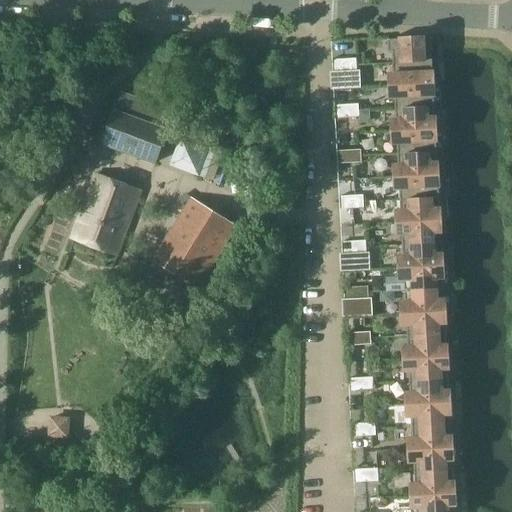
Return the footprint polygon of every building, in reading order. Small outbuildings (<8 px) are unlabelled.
[(432,61),(432,60),(431,38),(388,40),(389,52),(393,52),(393,63),(432,61)] [(341,60),(342,72),(353,72),(353,59),(341,60)] [(332,73),(342,72),(341,60),(332,60),(332,73)] [(432,61),(393,63),(394,75),(390,75),(390,86),(433,84),(434,85),(441,85),(439,60),(432,60),(432,61)] [(434,85),(433,84),(390,86),(391,98),(395,97),(395,109),(435,107),(435,106),(434,85)] [(114,112),(102,143),(156,163),(167,131),(166,131),(173,112),(121,93),(114,112)] [(356,104),(344,105),(345,118),(356,117),(356,104)] [(345,118),(344,105),(334,106),(335,118),(345,118)] [(436,130),(436,131),(443,130),(442,106),(435,106),(435,107),(395,109),(396,120),(392,121),(393,132),(436,130)] [(370,122),(369,110),(359,111),(360,123),(370,122)] [(436,131),(436,130),(393,132),(393,143),(397,143),(398,154),(437,152),(436,131)] [(185,132),(175,165),(207,177),(219,143),(185,132)] [(358,150),(346,151),(347,163),(359,163),(358,150)] [(347,163),(346,151),(336,151),(337,164),(347,163)] [(395,177),(445,175),(444,151),(437,152),(398,154),(398,166),(395,166),(395,177)] [(126,232),(141,191),(95,174),(82,210),(72,238),(117,255),(126,232)] [(447,198),(445,175),(395,177),(396,189),(400,189),(400,200),(447,198)] [(349,196),(350,209),(362,208),(361,195),(349,196)] [(340,209),(350,209),(349,196),(339,197),(340,209)] [(197,289),(236,226),(192,198),(153,261),(197,289)] [(441,221),(441,222),(448,221),(447,198),(400,200),(401,211),(397,211),(397,223),(441,221)] [(441,222),(441,221),(397,223),(398,234),(402,234),(403,246),(442,244),(441,222)] [(364,241),(352,242),(353,254),(364,254),(364,241)] [(353,254),(352,242),(341,242),(342,255),(353,254)] [(443,266),(450,266),(449,243),(442,244),(403,246),(403,257),(399,257),(400,269),(443,266)] [(443,266),(400,269),(400,280),(404,280),(405,291),(444,289),(451,289),(450,266),(443,266)] [(174,284),(170,289),(162,302),(176,311),(181,303),(187,293),(174,284)] [(354,287),(355,300),(367,299),(366,286),(354,287)] [(344,300),(355,300),(354,287),(344,288),(344,300)] [(402,314),(445,312),(444,289),(405,291),(405,302),(401,303),(402,314)] [(447,334),(445,312),(402,314),(403,325),(407,325),(407,337),(447,334)] [(174,331),(182,336),(188,326),(180,321),(174,331)] [(369,332),(357,333),(358,346),(370,345),(369,332)] [(358,346),(357,333),(346,333),(347,346),(358,346)] [(448,357),(447,334),(407,337),(408,348),(404,348),(404,359),(448,357)] [(448,357),(404,359),(405,371),(409,371),(410,382),(456,380),(455,356),(448,357)] [(372,377),(360,378),(361,391),(372,390),(372,377)] [(360,378),(348,379),(349,392),(361,391),(360,378)] [(456,380),(410,382),(410,393),(406,393),(407,405),(457,402),(456,380)] [(458,425),(457,402),(407,405),(408,417),(411,416),(412,428),(458,425)] [(362,424),(363,436),(375,436),(374,423),(362,424)] [(352,437),(363,436),(362,424),(351,424),(352,437)] [(413,439),(409,439),(409,451),(460,448),(458,425),(412,428),(413,439)] [(414,473),(461,471),(460,448),(409,451),(410,462),(414,462),(414,473)] [(365,469),(353,470),(354,483),(366,482),(365,469)] [(377,469),(365,469),(366,482),(378,482),(377,469)] [(412,496),(462,493),(461,471),(414,473),(415,484),(411,485),(412,496)] [(462,511),(462,493),(412,496),(412,508),(416,508),(416,511),(462,511)]
